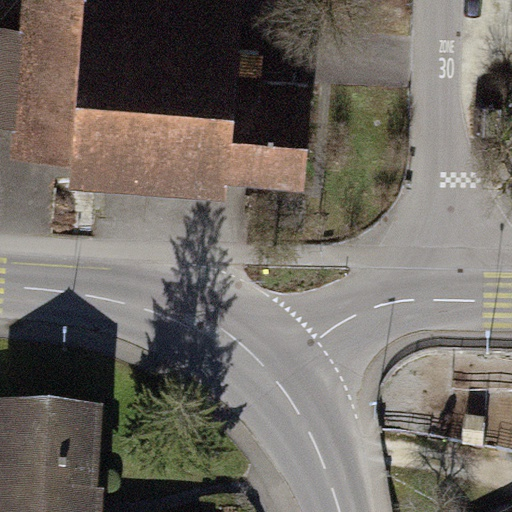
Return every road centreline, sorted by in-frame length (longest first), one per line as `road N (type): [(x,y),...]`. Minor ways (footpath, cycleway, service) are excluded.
road 1 (residential): [(442,0),(439,301)]
road 2 (primary): [(271,373),(215,331),(142,305),(0,285)]
road 3 (residential): [(271,373),(390,304),(439,301)]
road 4 (primary): [(341,511),(314,436),(271,373)]
